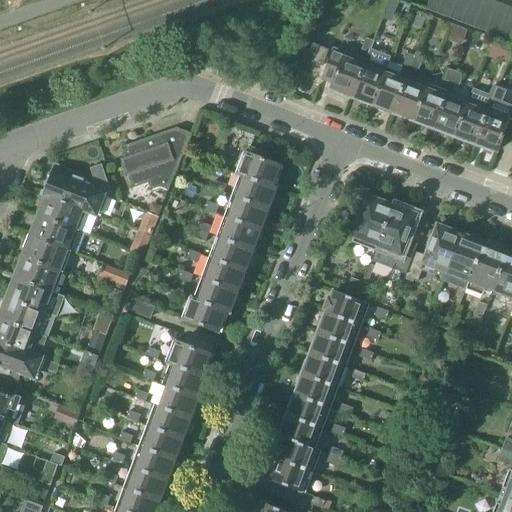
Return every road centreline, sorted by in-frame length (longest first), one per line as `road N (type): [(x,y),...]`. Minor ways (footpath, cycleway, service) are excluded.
road 1 (residential): [(342,140),(204,511)]
road 2 (residential): [(0,152),(191,82)]
road 3 (residential): [(511,205),(342,140)]
road 4 (residential): [(342,140),(191,82)]
